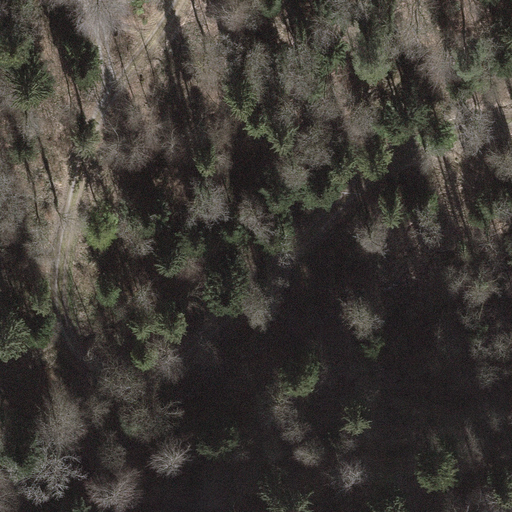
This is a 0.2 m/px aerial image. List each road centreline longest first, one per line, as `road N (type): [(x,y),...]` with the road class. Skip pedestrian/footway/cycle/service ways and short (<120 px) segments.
road 1 (track): [(511,115),(388,151),(158,371),(124,382),(98,377),(71,346),(63,304),(64,249),(113,99)]
road 2 (track): [(113,99),(184,0)]
